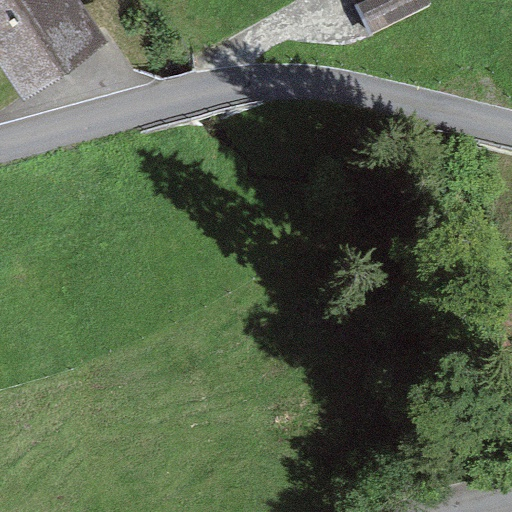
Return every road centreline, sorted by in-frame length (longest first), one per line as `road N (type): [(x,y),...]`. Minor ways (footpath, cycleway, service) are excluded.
road 1 (track): [(511,129),(367,93),(274,81),(0,145)]
road 2 (track): [(332,0),(249,44),(191,96)]
